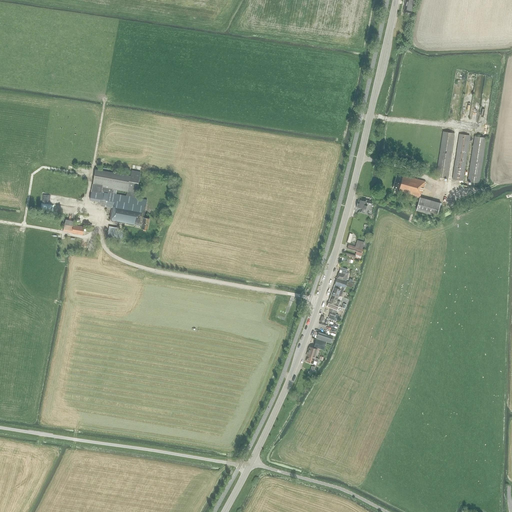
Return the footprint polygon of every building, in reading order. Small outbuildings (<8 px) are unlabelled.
[(405,0),(404,5),(403,11),(408,13),(410,13),(413,0),(405,0)] [(447,178),(454,134),(443,132),(436,177),(447,178)] [(462,181),(469,136),(459,134),(452,179),(462,181)] [(479,183),(486,138),(474,137),(467,181),(479,183)] [(144,217),(147,200),(136,198),(141,172),(131,170),(130,176),(96,169),(90,199),(107,202),(105,208),(112,209),(111,216),(110,221),(134,225),(135,224),(142,225),(141,229),(147,230),(149,218),(144,217)] [(412,196),(419,198),(420,193),(421,194),(425,182),(402,175),(402,176),(396,175),(393,188),(397,189),(397,191),(412,195),(412,196)] [(441,203),(420,197),(416,211),(437,216),(441,203)] [(366,207),(367,204),(371,205),(372,201),(368,200),(368,201),(359,198),(358,202),(356,208),(360,209),(359,212),(363,213),(363,210),(365,210),(366,207)] [(73,226),(64,225),(63,232),(83,235),(84,227),(73,225),(73,226)] [(116,238),(117,234),(122,235),(123,231),(117,230),(118,228),(109,226),(107,236),(116,238)] [(348,245),(347,249),(362,254),(363,249),(348,245)] [(347,269),(340,267),(339,270),(342,271),(341,274),(338,273),(337,278),(346,281),(349,273),(346,272),(347,269)] [(332,293),(339,295),(339,296),(341,297),(344,287),(345,288),(347,282),(337,278),(336,282),(332,293)] [(340,302),(337,301),(339,296),(339,295),(332,293),(328,302),(339,306),(340,302)] [(336,311),(338,306),(328,302),(326,307),(331,308),(329,311),(330,312),(329,315),(334,317),(336,311)] [(318,332),(316,339),(322,340),(331,343),(333,337),(318,332)] [(316,340),(314,347),(323,349),(325,343),(316,340)] [(317,349),(309,347),(307,356),(308,356),(315,358),(317,349)]
